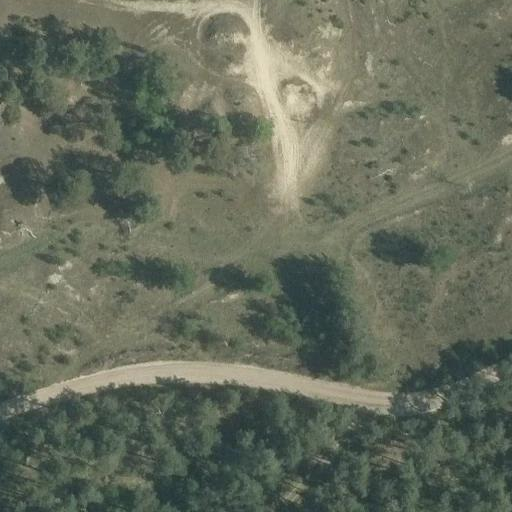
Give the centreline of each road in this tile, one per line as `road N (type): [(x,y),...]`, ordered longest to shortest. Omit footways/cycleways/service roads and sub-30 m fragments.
road 1 (track): [(88,0),(121,8),(238,8),(256,23),(289,150),(297,244),(511,160)]
road 2 (track): [(0,414),(176,375),(373,403)]
road 3 (track): [(0,265),(63,234),(110,230),(214,247),(297,244)]
road 4 (track): [(0,181),(104,101),(123,69),(167,41),(199,6)]
road 5 (track): [(276,511),(373,403)]
road 6 (track): [(373,403),(433,398),(511,366)]
